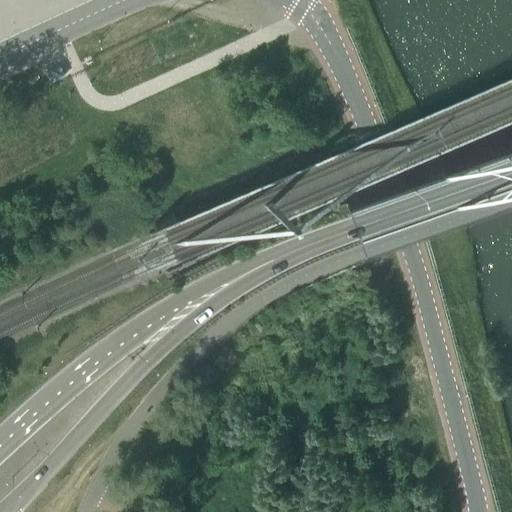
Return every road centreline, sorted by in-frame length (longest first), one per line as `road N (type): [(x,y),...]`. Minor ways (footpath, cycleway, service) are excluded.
road 1 (unclassified): [(476,511),(420,270),(331,34)]
road 2 (secondary): [(168,325),(263,264),(511,170)]
road 3 (secondary): [(3,511),(84,432),(168,325)]
road 4 (secondary): [(168,325),(64,390),(0,448)]
